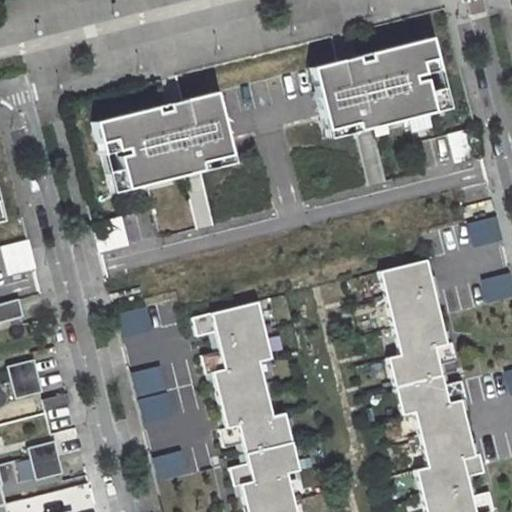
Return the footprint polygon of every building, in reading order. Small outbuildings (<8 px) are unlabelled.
[(411,42),(429,113),(443,109),(426,38),(411,42)] [(429,113),(411,42),(352,57),(360,88),(362,98),(353,101),(359,124),(368,121),(370,128),(429,113)] [(362,98),(360,88),(345,92),(341,73),(345,65),(336,60),(306,68),(324,139),(370,128),(368,121),(359,124),(353,101),(362,98)] [(187,131),(172,135),(175,146),(184,143),(190,166),(181,169),(182,175),(228,163),(210,92),(180,99),(175,108),(182,113),(187,131)] [(164,104),(105,119),(122,190),(182,175),(181,169),(190,166),(184,143),(175,146),(172,135),(164,104)] [(108,193),(122,190),(105,119),(91,122),(108,193)] [(445,136),(452,164),(481,156),(474,129),(445,136)] [(470,244),(498,237),(493,216),(465,223),(470,244)] [(89,225),(97,252),(126,245),(118,217),(89,225)] [(0,246),(0,258),(4,275),(33,267),(26,240),(0,246)] [(446,344),(425,260),(379,271),(400,355),(388,358),(402,415),(414,412),(428,467),(416,470),(426,511),(488,511),(489,511),(494,510),(490,492),(472,497),(467,477),(485,473),(480,454),(474,456),(461,401),(467,399),(462,381),(444,385),(439,365),(457,361),(452,343),(446,344)] [(511,290),(507,271),(479,279),(485,303),(511,295),(511,290)] [(0,321),(20,316),(16,300),(0,303),(0,321)] [(255,302),(191,319),(196,337),(213,333),(218,352),(200,357),(205,375),(211,374),(225,428),(219,430),(224,449),(242,444),(246,460),(228,464),(232,483),(238,482),(245,511),(295,511),(286,475),(298,472),(284,414),(271,417),(258,362),(270,359),(255,302)] [(35,376),(31,359),(4,366),(8,383),(35,376)] [(156,363),(127,373),(142,421),(171,412),(156,363)] [(13,399),(39,392),(35,376),(8,383),(13,399)] [(68,404),(65,393),(40,399),(43,411),(68,404)] [(56,457),(51,441),(25,448),(27,458),(29,464),(56,457)] [(159,477),(184,470),(179,450),(154,456),(159,477)] [(60,474),(56,457),(29,464),(33,480),(60,474)]
